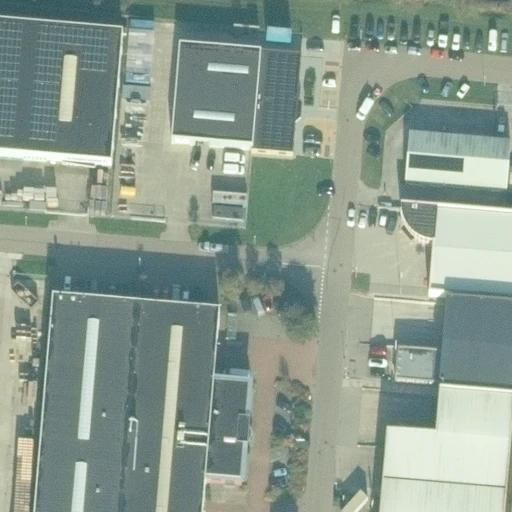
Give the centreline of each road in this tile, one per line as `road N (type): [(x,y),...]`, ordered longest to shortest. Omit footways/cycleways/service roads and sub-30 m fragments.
road 1 (unclassified): [(336,273),(0,243)]
road 2 (unclassified): [(318,511),(336,273)]
road 3 (unclassified): [(336,273),(354,63)]
road 4 (unclassified): [(511,78),(354,63)]
